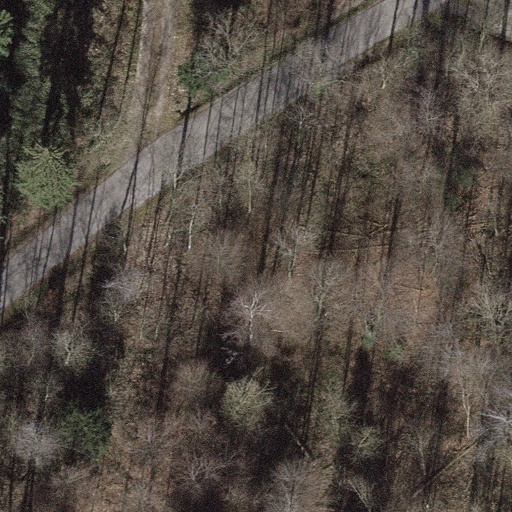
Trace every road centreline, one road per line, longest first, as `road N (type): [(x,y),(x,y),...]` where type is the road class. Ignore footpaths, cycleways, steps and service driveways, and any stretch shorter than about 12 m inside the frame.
road 1 (unclassified): [(423,0),(213,125),(0,284)]
road 2 (track): [(162,0),(132,182)]
